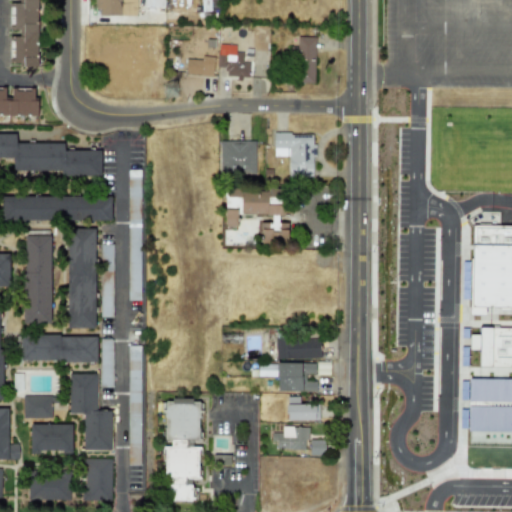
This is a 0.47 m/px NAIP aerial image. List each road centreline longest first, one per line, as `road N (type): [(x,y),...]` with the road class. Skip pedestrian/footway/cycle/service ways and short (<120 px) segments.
road 1 (tertiary): [(359,436),(358,0)]
road 2 (residential): [(358,106),(99,112),(78,104),(68,88),(69,0)]
